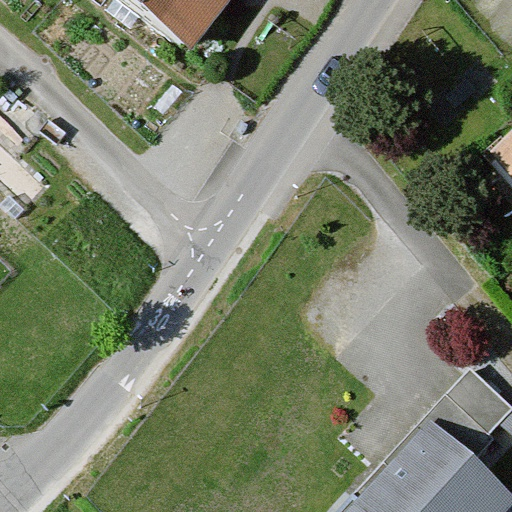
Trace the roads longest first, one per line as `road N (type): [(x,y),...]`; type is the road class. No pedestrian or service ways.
road 1 (tertiary): [(208,256),(143,352),(0,502)]
road 2 (tertiary): [(372,0),(208,256)]
road 3 (residential): [(0,50),(208,256)]
